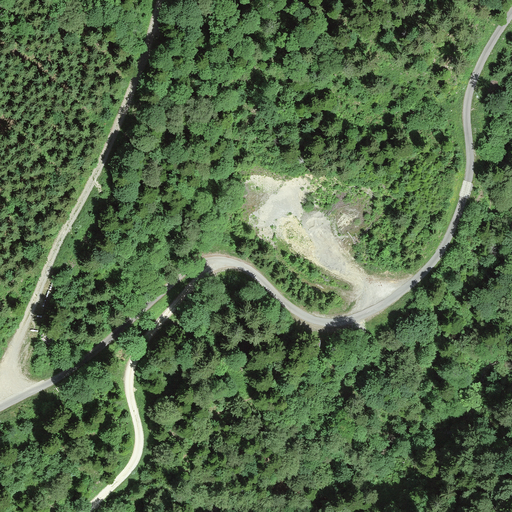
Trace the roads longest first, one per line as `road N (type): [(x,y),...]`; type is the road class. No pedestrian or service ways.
road 1 (unclassified): [(511,12),(470,92),(469,172),(458,216),(421,275),(374,309),(321,320),(248,267),(213,259),(184,274),(63,376),(0,408)]
road 2 (track): [(8,403),(3,380),(11,348),(106,153),(160,0)]
road 3 (track): [(213,259),(137,351),(129,393),(141,442),(84,511)]
